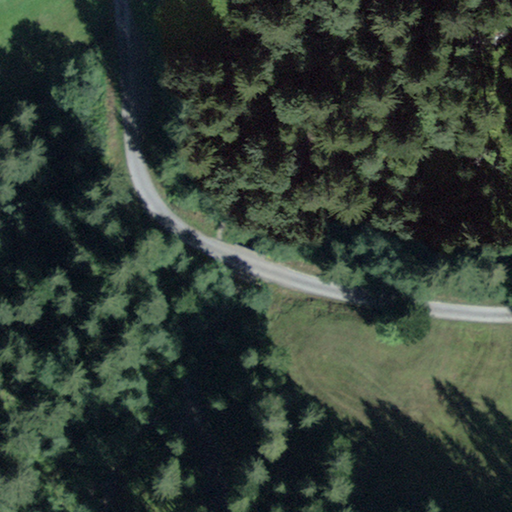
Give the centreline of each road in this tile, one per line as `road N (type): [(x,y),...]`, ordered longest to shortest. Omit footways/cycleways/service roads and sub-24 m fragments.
road 1 (track): [(511,314),(313,287),(217,252)]
road 2 (track): [(217,252),(182,234),(143,188),(131,144),(123,0)]
